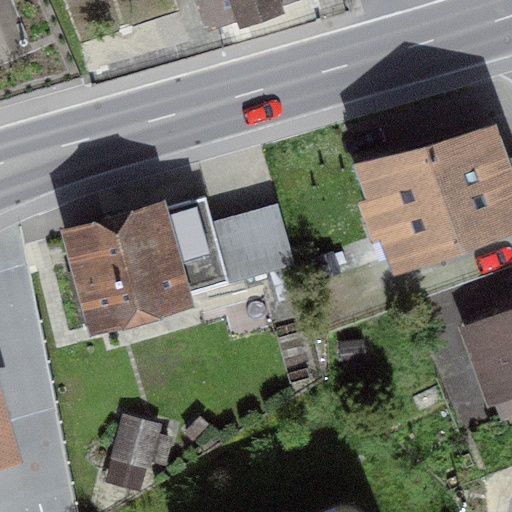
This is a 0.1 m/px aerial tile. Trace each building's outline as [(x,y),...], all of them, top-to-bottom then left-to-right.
[(199,0),(211,33),(302,0),(199,0)] [(511,161),(502,127),(358,170),(390,280),(511,244),(511,161)] [(202,198),(81,230),(103,314),(291,264),(275,202),(208,220),(202,198)] [(511,315),(460,335),(488,411),(511,401),(511,315)] [(0,389),(0,466),(20,461),(0,389)] [(154,435),(124,425),(114,453),(143,464),(154,435)]
